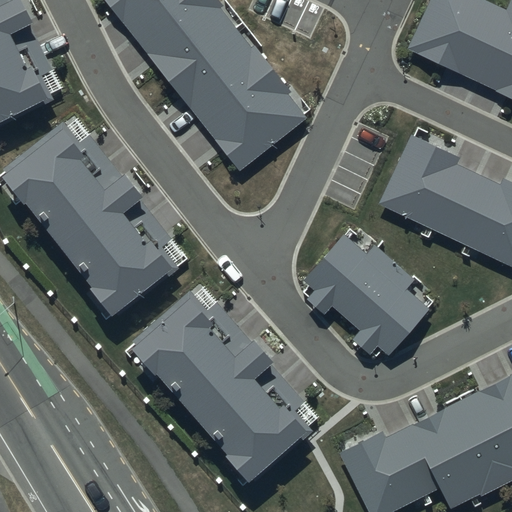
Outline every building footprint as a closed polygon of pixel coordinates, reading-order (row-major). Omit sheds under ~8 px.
[(0,0),(0,115),(49,91),(3,0),(0,0)] [(87,0),(222,176),(294,121),(201,0),(87,0)] [(511,117),(511,14),(485,2),(478,16),(444,0),(427,0),(397,62),(511,117)] [(327,74),(336,58),(327,53),(329,50),(314,43),(304,63),(327,74)] [(0,199),(0,213),(102,333),(176,271),(67,143),(0,199)] [(511,192),(408,144),(375,214),(511,277),(511,192)] [(291,291),(373,359),(422,300),(340,232),(291,291)] [(128,368),(237,496),(311,433),(202,305),(128,368)] [(340,455),(368,511),(392,511),(441,488),(452,510),(480,496),(482,498),(511,483),(511,375),(385,439),(382,434),(340,455)]
